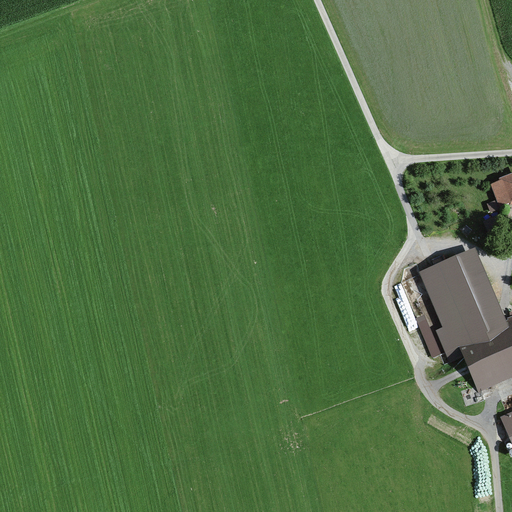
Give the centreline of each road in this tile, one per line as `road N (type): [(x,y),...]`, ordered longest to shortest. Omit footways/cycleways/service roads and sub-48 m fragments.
road 1 (track): [(391,162),(412,237),(386,291),(432,395),(482,427),(493,445),(501,511)]
road 2 (track): [(317,0),(391,162)]
road 3 (track): [(391,162),(511,153)]
